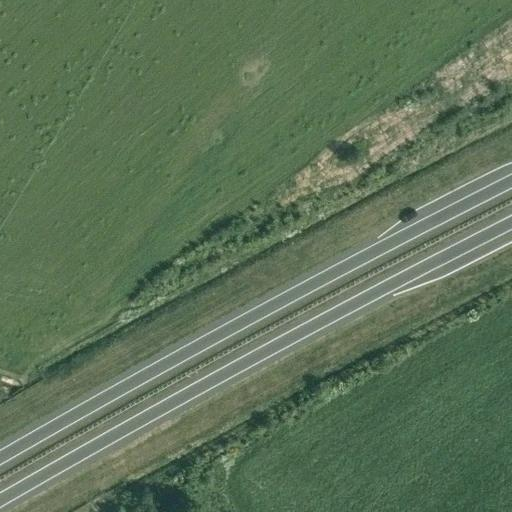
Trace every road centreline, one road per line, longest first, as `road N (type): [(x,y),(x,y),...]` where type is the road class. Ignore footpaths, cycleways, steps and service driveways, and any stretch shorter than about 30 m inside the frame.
road 1 (trunk): [(511,182),(0,459)]
road 2 (trunk): [(0,500),(511,225)]
